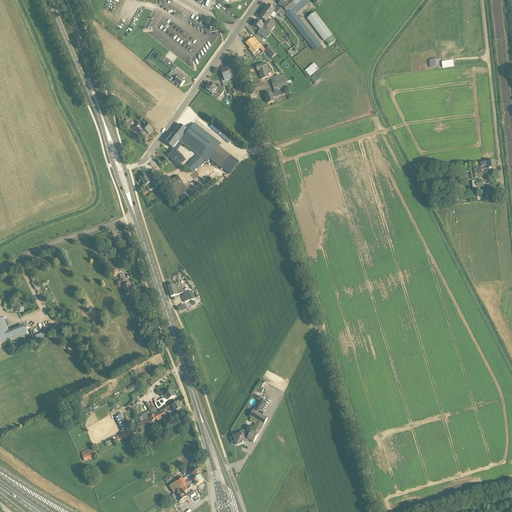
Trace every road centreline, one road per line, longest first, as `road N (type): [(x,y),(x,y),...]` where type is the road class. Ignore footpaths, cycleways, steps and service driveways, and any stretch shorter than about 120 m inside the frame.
road 1 (track): [(378,511),(257,114)]
road 2 (primary): [(211,449),(135,216)]
road 3 (residential): [(138,164),(234,34)]
road 4 (unclassified): [(495,152),(482,0)]
road 5 (unclassified): [(0,272),(43,246),(135,216)]
